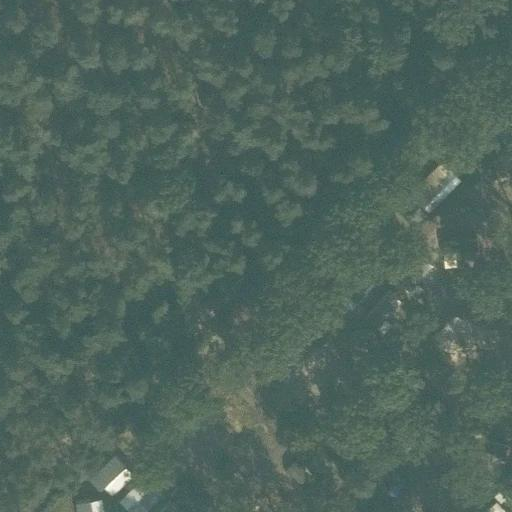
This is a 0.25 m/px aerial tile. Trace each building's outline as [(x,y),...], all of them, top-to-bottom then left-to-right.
[(498,143),(493,132),(482,137),(487,149),(498,143)] [(468,155),(477,165),(485,157),(476,147),(468,155)] [(406,191),(426,209),(458,175),(437,156),(406,191)] [(418,205),(409,214),(416,222),(426,212),(418,205)] [(336,287),(352,302),(374,279),(358,263),(336,287)] [(327,294),(312,308),(330,328),(345,313),(327,294)] [(268,342),(296,363),(312,342),(284,320),(268,342)] [(315,347),(293,372),(310,388),(333,363),(315,347)] [(289,367),(279,359),(270,370),(281,378),(289,367)] [(211,391),(236,414),(254,396),(229,372),(211,391)] [(193,442),(206,428),(192,414),(178,429),(193,442)] [(392,441),(410,455),(422,440),(404,425),(392,441)] [(212,453),(237,473),(257,448),(232,428),(212,453)] [(375,463),(367,472),(382,484),(389,475),(375,463)] [(132,474),(147,498),(162,489),(147,464),(132,474)] [(401,465),(394,474),(405,484),(412,474),(401,465)] [(353,478),(364,489),(373,479),(366,473),(361,469),(353,478)] [(332,499),(346,511),(367,511),(375,504),(354,485),(345,494),(340,490),(332,499)]
